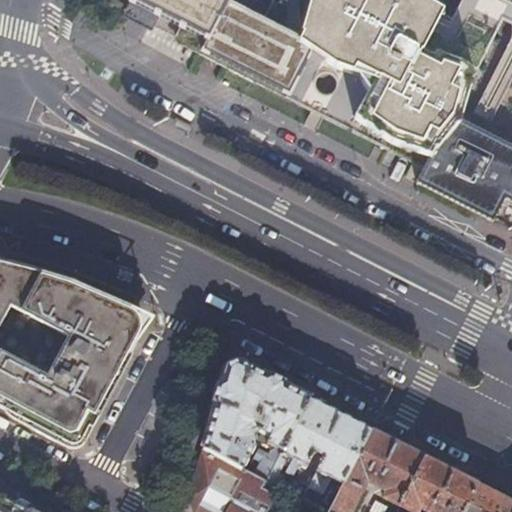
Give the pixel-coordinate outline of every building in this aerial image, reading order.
[(217,60),(247,75),(324,114),(376,141),(405,156),(418,162),(421,164),(425,166),(416,184),(443,198),(460,206),(491,223),(503,202),(511,206),(511,0),(122,0),(125,1),(130,4),(161,19),(179,28),(174,38),(187,45),(217,60)] [(0,407),(67,443),(83,438),(143,326),(140,318),(137,312),(72,285),(21,268),(0,263),(0,407)] [(268,477),(308,398),(301,394),(241,363),(233,366),(224,369),(202,447),(243,468),(255,446),(250,431),(253,428),(265,435),(262,441),(275,448),(271,451),(268,457),(265,456),(257,471),(268,477)] [(343,485),(371,430),(338,413),(308,398),(268,477),(266,480),(262,489),(274,495),(284,475),(279,472),(283,463),(289,466),(286,471),(294,475),(300,462),(308,466),(312,458),(317,453),(322,456),(322,461),(309,486),(324,494),(332,479),(343,485)] [(381,497),(399,507),(424,458),(418,455),(371,430),(343,485),(329,511),(351,511),(367,483),(383,491),(381,497)] [(463,511),(477,485),(433,462),(424,458),(399,507),(396,511),(403,511),(405,510),(409,511),(418,511),(420,509),(426,511),(463,511)] [(0,511),(38,511),(33,509),(30,488),(0,472),(0,511)] [(511,511),(511,502),(477,485),(463,511),(511,511)]
